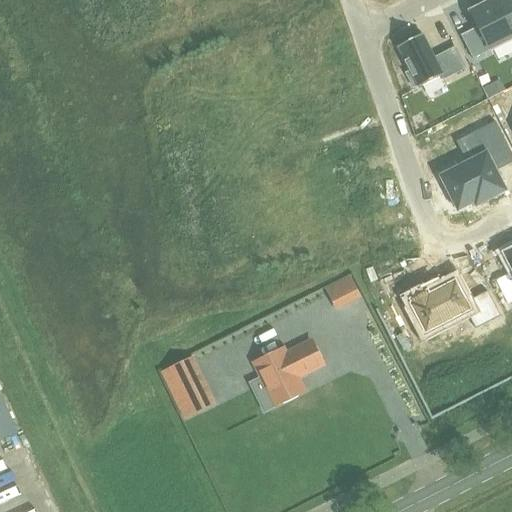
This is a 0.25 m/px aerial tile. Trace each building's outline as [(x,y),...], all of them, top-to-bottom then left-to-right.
[(478,27),(461,36),(473,60),(511,40),(511,32),(495,0),(493,0),(470,12),(478,27)] [(511,0),(495,0),(511,32),(511,0)] [(422,35),(398,48),(410,72),(405,74),(413,89),(417,87),(419,89),(444,77),(445,80),(466,69),(455,48),(435,59),(422,35)] [(505,91),(500,81),(484,89),(489,99),(505,91)] [(484,157),(443,178),(450,191),(446,193),(453,207),(457,206),(459,209),(475,201),(477,204),(503,191),(492,168),(511,157),(511,154),(495,122),(480,130),(487,144),(480,148),(484,157)] [(511,249),(504,254),(510,265),(492,274),(507,304),(511,302),(511,249)] [(476,330),(501,318),(488,293),(465,304),(455,284),(429,298),(427,294),(412,302),(414,306),(413,306),(426,333),(466,312),(476,330)] [(299,379),(324,367),(312,341),(287,354),(285,350),(255,364),(275,406),(305,391),(299,379)] [(189,355),(160,369),(187,423),(216,409),(189,355)] [(0,369),(0,384),(9,381),(4,368),(0,369)]
